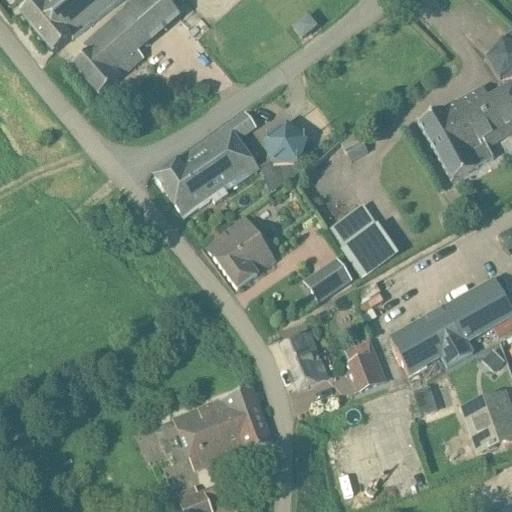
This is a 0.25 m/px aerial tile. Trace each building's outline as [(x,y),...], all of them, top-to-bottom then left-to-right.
[(37,0),(19,15),(53,57),(123,0),(37,0)] [(160,0),(138,0),(84,46),(90,53),(72,68),(98,98),(143,60),(136,52),(176,18),(160,0)] [(318,30),(308,17),(291,31),(302,43),(318,30)] [(486,62),(500,83),(511,79),(511,45),(502,42),(486,62)] [(486,114),(466,125),(482,154),(487,151),(511,137),(511,89),(487,104),(482,106),(486,114)] [(493,162),(487,151),(482,154),(466,125),(486,114),(482,106),(487,104),(480,91),(418,125),(452,186),(476,172),(493,162)] [(258,171),(237,142),(253,130),(243,115),(153,177),(185,220),(212,202),(215,206),(227,198),(225,195),(258,171)] [(303,174),(300,168),(310,141),(287,124),(264,141),(272,168),(260,171),(271,197),(294,183),(293,180),(303,174)] [(351,166),(368,157),(361,145),(344,154),(351,166)] [(325,234),(361,284),(399,258),(363,207),(325,234)] [(245,223),(207,250),(237,292),(257,278),(256,277),(274,264),(245,223)] [(309,292),(318,306),(350,284),(336,264),(316,278),(320,285),(309,292)] [(511,312),(494,281),(422,321),(388,340),(410,379),(440,362),(446,373),(474,357),(468,346),(511,322),(511,312)] [(365,313),(383,305),(376,288),(358,295),(365,313)] [(298,391),(326,379),(310,337),(281,349),(298,391)] [(345,366),(358,398),(387,386),(374,354),(345,366)] [(482,372),(505,372),(505,354),(482,354),(482,372)] [(436,414),(428,391),(413,396),(421,419),(436,414)] [(199,472),(246,453),(246,455),(271,445),(253,394),(178,421),(199,472)] [(471,428),(481,455),(511,443),(511,417),(505,397),(462,413),(468,429),(471,428)] [(210,511),(203,494),(198,496),(196,490),(167,502),(170,511),(210,511)]
